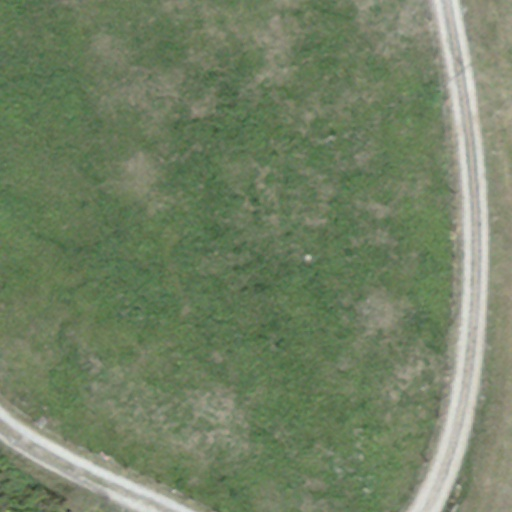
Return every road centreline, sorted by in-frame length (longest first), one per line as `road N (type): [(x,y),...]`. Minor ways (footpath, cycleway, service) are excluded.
road 1 (track): [(427,511),(446,482),(481,243),(448,0)]
road 2 (track): [(0,422),(24,442),(179,511)]
